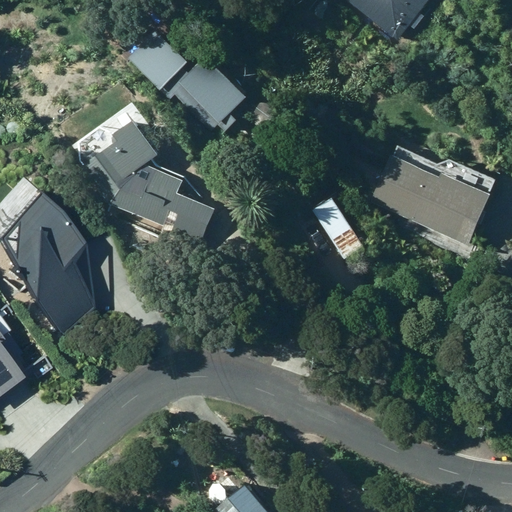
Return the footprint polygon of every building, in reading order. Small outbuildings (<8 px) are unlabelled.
[(347,0),(398,41),(431,0),(347,0)] [(130,60),(171,101),(177,95),(213,131),(220,124),(227,132),(238,121),(232,115),(247,99),(208,59),(192,75),(186,69),(191,64),(158,32),(130,60)] [(200,251),(218,212),(180,196),(186,182),(150,167),(162,157),(136,124),(122,134),(103,127),(79,144),(81,162),(112,206),(107,217),(161,240),(163,234),(200,251)] [(394,157),(373,204),(470,248),(494,197),(443,175),(442,179),(394,157)] [(471,186),(476,180),(474,173),(467,171),(462,176),(464,183),(471,186)] [(0,231),(0,241),(59,335),(94,312),(71,261),(82,245),(39,191),(0,231)] [(314,211),(346,262),(366,249),(333,199),(314,211)] [(0,353),(20,339),(27,347),(32,343),(0,300),(0,353)] [(217,511),(218,511),(269,511),(246,486),(217,511)]
